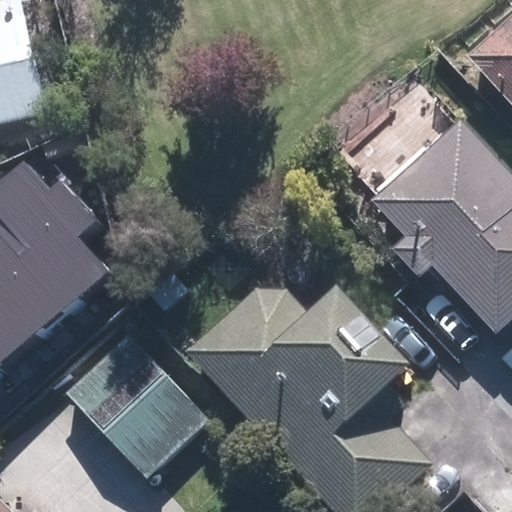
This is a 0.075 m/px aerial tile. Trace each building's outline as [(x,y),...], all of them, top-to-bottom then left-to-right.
[(0,124),(48,113),(21,0),(19,0),(0,4),(0,124)] [(511,32),(483,59),(511,91),(511,32)] [(511,168),(469,124),(385,204),(510,335),(511,332),(511,168)] [(0,180),(0,208),(75,294),(104,269),(76,237),(96,219),(60,179),(49,188),(24,160),(0,180)] [(0,293),(34,332),(75,294),(0,208),(0,293)] [(268,293),(201,355),(347,511),(393,511),(444,465),(390,407),(431,369),(357,290),(323,321),(298,294),(268,293)] [(0,358),(34,332),(0,293),(0,358)] [(137,341),(79,395),(157,479),(215,426),(137,341)] [(20,511),(7,498),(0,503),(0,511),(20,511)]
